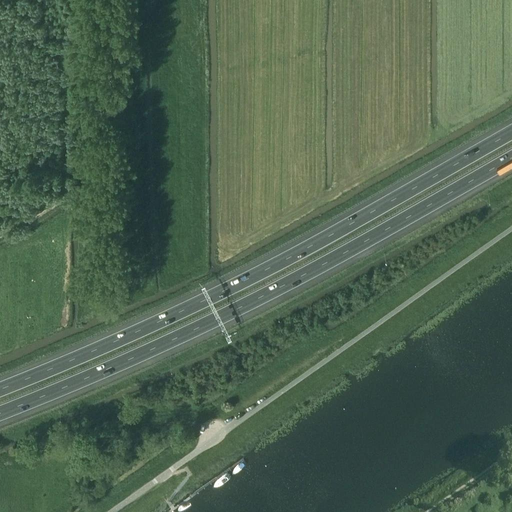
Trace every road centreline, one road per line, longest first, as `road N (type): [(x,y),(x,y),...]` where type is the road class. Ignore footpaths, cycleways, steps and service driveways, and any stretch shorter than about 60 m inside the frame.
road 1 (motorway): [(511,131),(273,265),(0,388)]
road 2 (motorway): [(0,412),(253,300),(511,157)]
